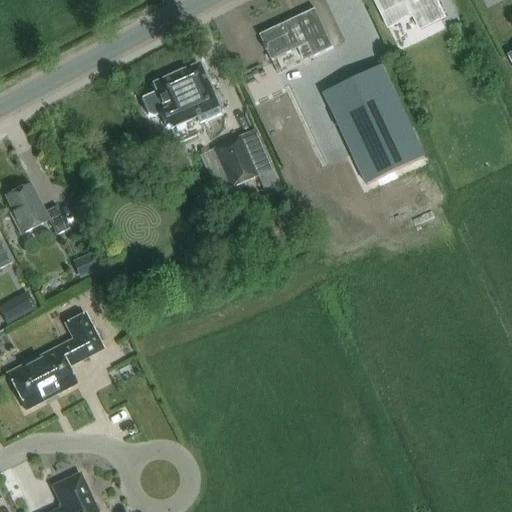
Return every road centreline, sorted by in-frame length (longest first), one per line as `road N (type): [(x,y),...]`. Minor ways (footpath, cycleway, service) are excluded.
road 1 (secondary): [(0,105),(203,0)]
road 2 (residential): [(0,463),(34,446),(92,444),(138,460)]
road 3 (residential): [(138,460),(130,479),(137,498),(165,508),(189,489),(189,469),(176,453)]
